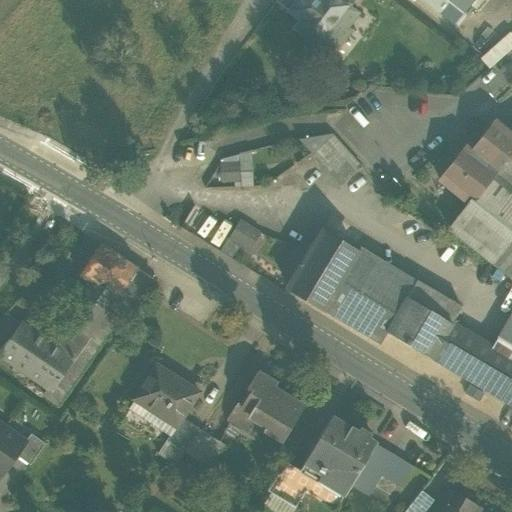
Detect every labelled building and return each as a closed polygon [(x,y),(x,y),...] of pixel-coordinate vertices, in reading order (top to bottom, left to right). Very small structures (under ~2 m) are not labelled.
[(296,0),(287,12),(299,21),(293,29),(330,59),(350,33),(346,30),(359,14),(340,0),(296,0)] [(462,14),(444,0),(421,0),(453,25),(462,14)] [(444,0),(462,14),(469,5),(472,0),(444,0)] [(472,0),(469,5),(475,10),(483,0),(472,0)] [(511,36),(509,33),(480,59),(488,68),(511,46),(511,36)] [(511,137),(495,124),(471,154),(465,149),(441,181),(469,205),(470,205),(511,150),(511,137)] [(359,166),(330,134),(300,139),(340,183),(359,166)] [(511,150),(470,205),(469,205),(449,231),(511,280),(511,150)] [(249,153),(215,154),(217,186),(251,184),(249,153)] [(227,237),(249,250),(260,230),(238,218),(227,237)] [(320,233),(287,288),(317,306),(350,251),(320,233)] [(152,279),(100,244),(80,275),(89,281),(80,295),(116,319),(122,322),(152,279)] [(411,287),(350,251),(317,306),(379,343),(385,333),(406,297),(411,288),(411,287)] [(460,307),(415,281),(411,287),(411,288),(406,297),(450,324),(460,307)] [(72,361),(51,391),(48,389),(43,396),(57,406),(58,404),(116,319),(80,295),(62,321),(69,325),(88,338),(72,361)] [(450,324),(406,297),(385,333),(430,359),(499,400),(511,376),(511,360),(491,348),(450,324)] [(511,312),(491,348),(511,360),(511,312)] [(5,315),(0,321),(0,354),(20,325),(5,315)] [(49,340),(37,331),(35,334),(20,325),(0,354),(0,356),(14,366),(14,365),(48,389),(51,391),(72,361),(53,348),(55,345),(49,340)] [(88,338),(69,325),(55,345),(53,348),(72,361),(88,338)] [(171,375),(155,364),(132,400),(174,428),(175,428),(182,418),(198,393),(182,382),(182,383),(170,376),(171,375)] [(275,384),(260,374),(241,406),(237,403),(227,420),(252,435),(261,420),(267,424),(262,432),(281,443),(303,407),(272,388),(275,384)] [(511,376),(499,400),(511,407),(511,376)] [(356,433),(330,417),(299,470),(298,470),(313,479),(342,497),(350,485),(353,480),(373,447),(375,444),(367,439),(369,435),(359,429),(356,433)] [(182,418),(175,428),(174,428),(166,440),(184,453),(199,430),(182,418)] [(4,428),(0,433),(0,477),(16,456),(25,443),(24,442),(4,428)] [(223,445),(199,430),(184,453),(208,468),(223,445)] [(30,434),(24,442),(25,443),(16,456),(29,466),(44,444),(30,434)] [(373,447),(353,480),(370,490),(380,475),(392,455),(375,444),(373,447)] [(411,466),(392,455),(380,475),(399,487),(411,466)] [(299,470),(286,462),(266,491),(295,508),(313,479),(298,470),(299,470)] [(370,490),(353,480),(350,485),(367,496),(370,490)] [(419,489),(403,511),(404,511),(420,511),(432,498),(419,489)] [(476,511),(479,508),(447,489),(433,511),(476,511)]
